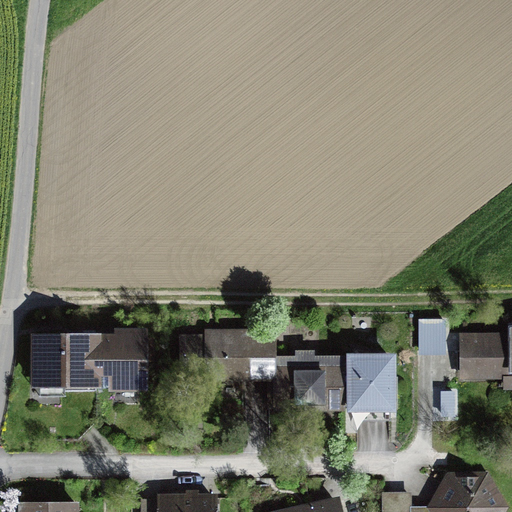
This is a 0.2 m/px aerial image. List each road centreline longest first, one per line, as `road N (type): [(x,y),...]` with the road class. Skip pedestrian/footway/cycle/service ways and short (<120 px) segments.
road 1 (track): [(12,300),(511,300)]
road 2 (unclassified): [(0,373),(38,0)]
